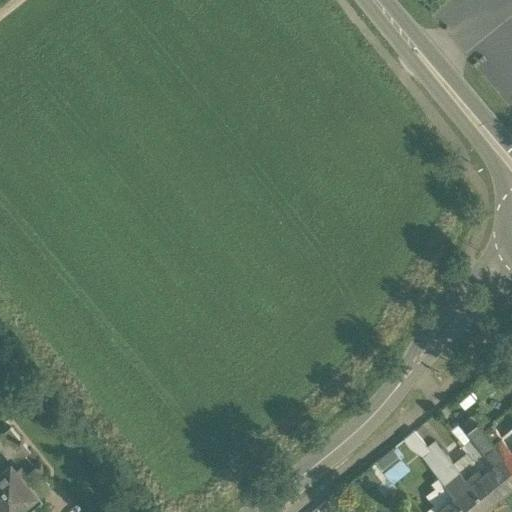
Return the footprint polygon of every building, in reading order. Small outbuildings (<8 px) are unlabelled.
[(23,439),(11,425),(0,433),(0,446),(12,461),(17,467),(21,463),(18,459),(10,450),(23,439)] [(430,449),(414,429),(404,437),(411,447),(423,455),(430,449)] [(511,448),(511,449),(501,437),(494,443),(511,464),(511,448)] [(23,439),(10,450),(18,459),(26,453),(31,449),(23,439)] [(511,484),(511,464),(494,443),(486,449),(496,461),(483,472),(501,494),(511,484)] [(400,458),(392,447),(375,460),(384,471),(400,458)] [(437,457),(430,449),(423,455),(430,463),(437,457)] [(26,453),(18,459),(21,463),(17,467),(12,461),(0,470),(0,502),(7,511),(28,511),(44,500),(38,493),(50,483),(41,472),(43,470),(43,468),(43,465),(42,463),(40,462),(38,461),(36,461),(34,462),(26,453)] [(452,476),(437,457),(430,463),(429,464),(444,483),(452,476)] [(483,472),(470,483),(460,470),(452,476),(481,510),(501,494),(483,472)] [(478,511),(481,510),(452,476),(444,483),(454,495),(441,506),(446,511),(478,511)]
